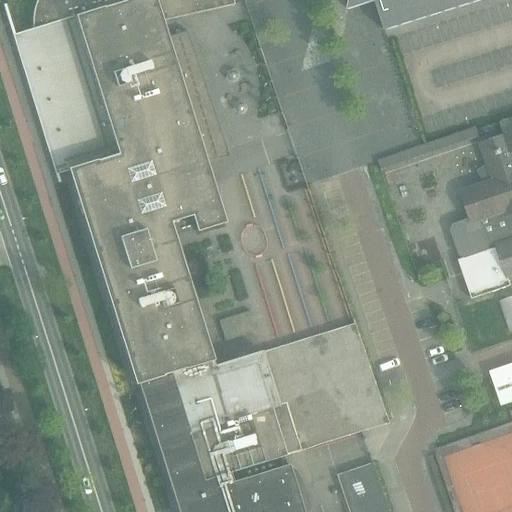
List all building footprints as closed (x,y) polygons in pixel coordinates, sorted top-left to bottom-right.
[(6,11),(4,12),(11,33),(12,35),(56,179),(58,178),(57,174),(68,171),(134,384),(134,385),(138,384),(139,387),(140,393),(176,506),(177,511),(303,511),(289,465),(284,466),(281,457),(361,432),(389,423),(355,323),(353,324),(253,357),(252,356),(211,368),(209,362),(213,360),(170,222),(191,215),(196,232),(225,223),(207,166),(224,161),(193,96),(189,82),(182,85),(162,21),(234,4),(233,0),(37,0),(37,1),(36,3),(34,9),(33,12),(32,18),(32,21),(32,29),(14,35),(13,32),(6,11)] [(350,0),(348,10),(376,1),(385,30),(482,0),(350,0)] [(458,260),(472,299),(510,286),(507,277),(511,274),(511,118),(502,122),(506,134),(480,143),(492,181),(461,191),(470,219),(453,225),(450,230),(458,254),(464,258),(458,260)] [(380,170),(477,136),(478,136),(475,127),(432,141),(424,144),(377,160),(380,170)] [(248,310),(219,320),(225,339),(256,329),(248,310)] [(511,368),(495,374),(495,375),(505,402),(503,403),(503,404),(511,401),(511,368)] [(336,475),(348,511),(387,511),(372,463),(336,475)]
